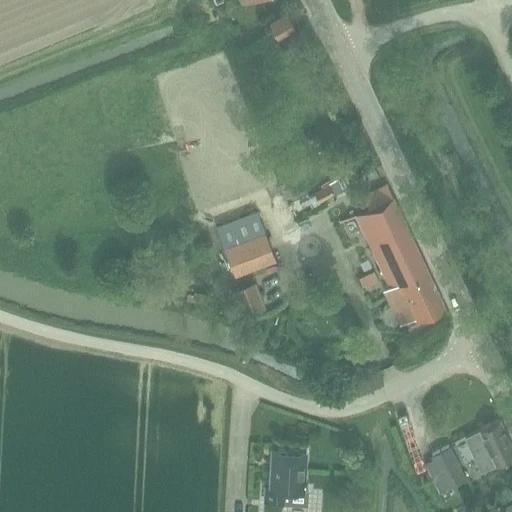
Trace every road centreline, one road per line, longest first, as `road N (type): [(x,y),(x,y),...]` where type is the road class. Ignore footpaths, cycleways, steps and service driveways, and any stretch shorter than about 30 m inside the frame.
road 1 (residential): [(0,315),(91,344),(205,366),(330,411),(361,408),(481,347)]
road 2 (secondary): [(481,347),(342,51)]
road 3 (unclassified): [(342,51),(425,19),(511,3)]
